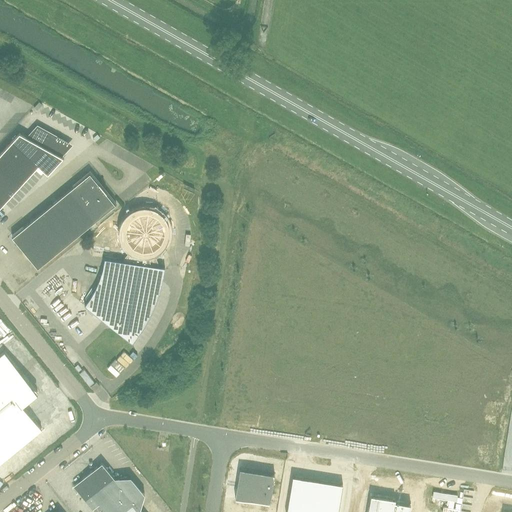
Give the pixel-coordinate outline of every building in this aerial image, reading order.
[(0,206),(38,166),(47,174),(63,158),(60,156),(69,145),(38,128),(28,138),(19,133),(0,153),(0,206)] [(90,173),(12,237),(38,268),(115,204),(115,205),(116,205),(90,173)] [(150,315),(157,300),(161,284),(165,267),(159,266),(153,251),(156,250),(158,248),(160,246),(162,243),(164,241),(165,238),(165,235),(166,232),(166,229),(165,226),(164,223),(163,222),(162,220),(161,218),(159,217),(158,216),(155,214),(153,213),(150,212),(147,211),(144,211),(141,212),(138,213),(135,214),(133,215),(131,217),(129,219),(127,222),(126,224),(125,227),(125,230),(124,233),(125,236),(125,239),(127,241),(128,244),(130,246),(132,248),(122,261),(104,259),(102,269),(99,279),(95,288),(90,297),(84,305),(132,343),(142,329),(150,315)] [(41,286),(45,292),(50,288),(46,283),(41,286)] [(81,292),(76,301),(79,303),(85,294),(81,292)] [(0,462),(41,429),(22,405),(37,393),(4,352),(0,355),(0,462)] [(94,390),(100,386),(96,382),(91,386),(94,390)] [(130,477),(114,478),(102,462),(74,485),(93,509),(99,504),(105,511),(141,511),(140,509),(144,494),(130,477)] [(240,468),(232,511),(268,511),(274,474),(240,468)] [(292,476),(286,511),(338,511),(343,484),(292,476)] [(369,507),(367,511),(409,511),(411,503),(394,500),(395,498),(371,494),(369,507)]
